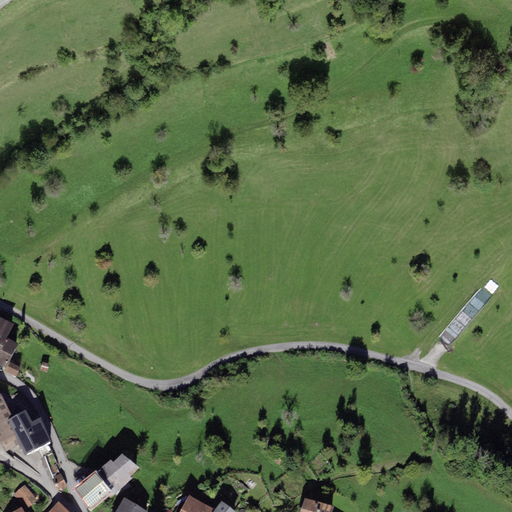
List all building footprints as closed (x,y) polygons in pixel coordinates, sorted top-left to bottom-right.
[(15,330),(0,322),(0,368),(6,371),(10,365),(18,350),(7,345),(15,330)] [(50,366),(43,364),(40,372),(47,375),(50,366)] [(20,370),(10,365),(6,371),(5,373),(16,378),(20,370)] [(1,399),(0,399),(0,446),(1,446),(14,439),(8,426),(13,423),(1,399)] [(33,429),(27,417),(13,423),(8,426),(14,439),(18,448),(25,460),(52,447),(41,425),(33,429)] [(14,439),(1,446),(5,453),(18,448),(14,439)] [(94,477),(96,479),(111,498),(112,500),(132,483),(131,481),(139,474),(122,461),(113,468),(111,466),(94,477)] [(66,489),(60,475),(52,478),(58,493),(66,489)] [(96,479),(75,495),(88,511),(92,511),(111,498),(96,479)] [(37,503),(25,487),(13,496),(26,511),(37,503)] [(214,511),(189,500),(182,511),(214,511)] [(139,511),(124,503),(118,511),(139,511)]
